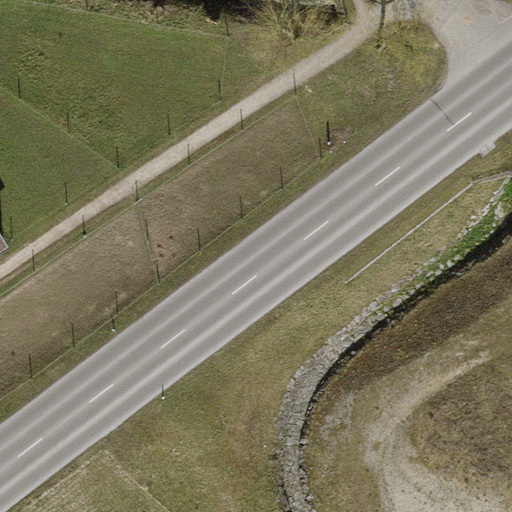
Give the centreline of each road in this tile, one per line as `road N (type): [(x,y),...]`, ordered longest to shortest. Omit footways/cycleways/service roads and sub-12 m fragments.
road 1 (secondary): [(0,474),(511,83)]
road 2 (track): [(385,0),(361,35),(0,280)]
